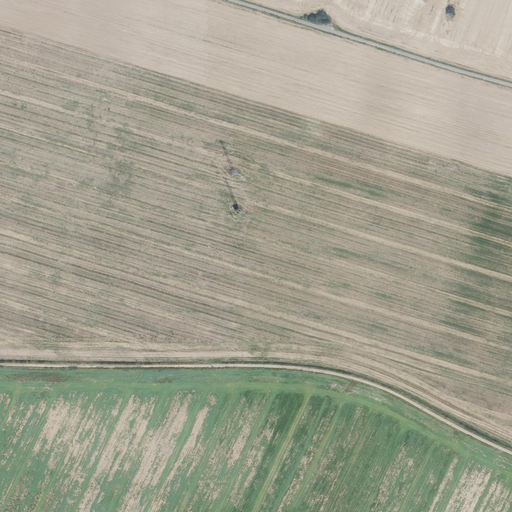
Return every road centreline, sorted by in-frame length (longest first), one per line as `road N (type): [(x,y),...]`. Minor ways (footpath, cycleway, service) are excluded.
road 1 (track): [(0,364),(325,372),(367,383),(511,455)]
road 2 (unclassified): [(511,84),(230,0)]
